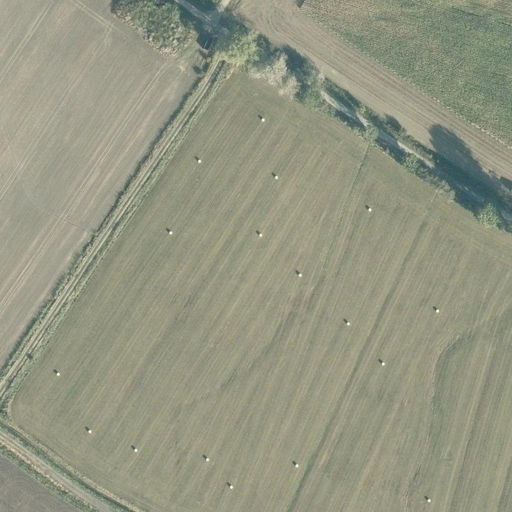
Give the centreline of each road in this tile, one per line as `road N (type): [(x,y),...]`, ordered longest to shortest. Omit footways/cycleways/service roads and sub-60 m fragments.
road 1 (track): [(0,388),(233,38)]
road 2 (residential): [(172,0),(511,221)]
road 3 (track): [(109,511),(0,432)]
